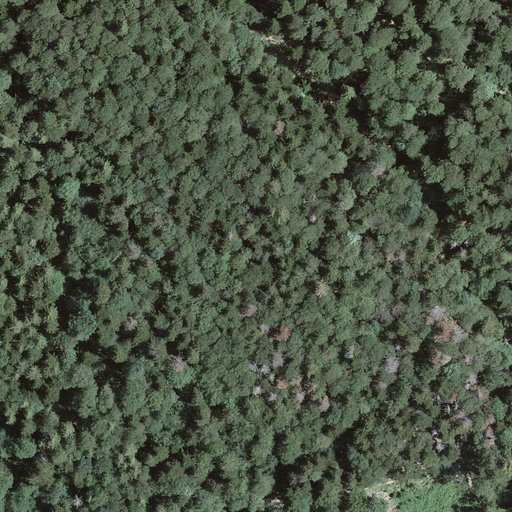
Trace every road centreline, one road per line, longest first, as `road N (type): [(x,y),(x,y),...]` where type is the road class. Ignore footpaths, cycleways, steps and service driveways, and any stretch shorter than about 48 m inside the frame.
road 1 (track): [(511,219),(467,266),(393,384),(357,420),(278,474),(281,503)]
road 2 (track): [(511,430),(467,455),(313,503),(269,501),(234,511)]
